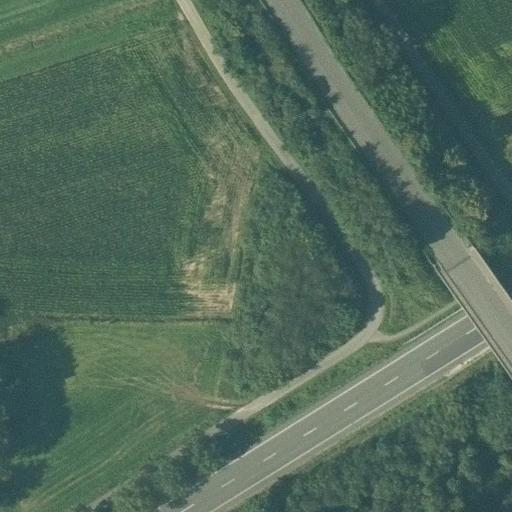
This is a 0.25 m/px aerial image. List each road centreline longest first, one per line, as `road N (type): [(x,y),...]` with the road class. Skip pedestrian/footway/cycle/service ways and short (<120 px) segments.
road 1 (unclassified): [(284,0),(511,327)]
road 2 (primary): [(511,306),(182,511)]
